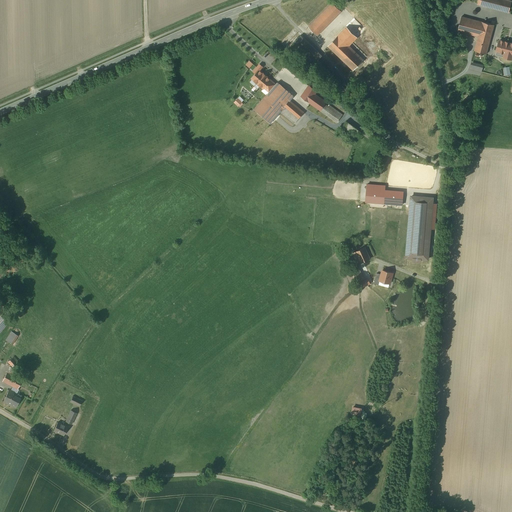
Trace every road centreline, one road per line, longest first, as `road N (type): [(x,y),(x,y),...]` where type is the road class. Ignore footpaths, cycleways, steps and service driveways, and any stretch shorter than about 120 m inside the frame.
road 1 (residential): [(422,0),(456,137),(418,511)]
road 2 (unclassified): [(382,511),(255,478),(113,476),(0,406)]
road 3 (unknown): [(265,0),(375,133),(372,99),(318,0)]
road 4 (tertiary): [(0,112),(265,0)]
